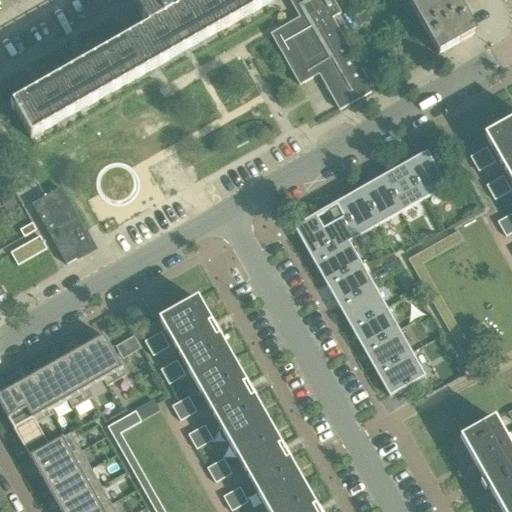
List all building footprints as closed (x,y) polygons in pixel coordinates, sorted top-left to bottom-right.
[(38,99),(14,112),(30,140),(32,139),(54,127),(77,113),(101,100),(124,87),(171,60),(218,33),(253,14),(274,2),(275,1),(276,1),(275,0),(211,0),(202,5),(175,21),(165,2),(162,4),(159,0),(144,0),(143,1),(128,9),(144,38),(108,59),(85,72),(61,85),(38,99)] [(126,19),(131,22),(133,19),(128,9),(143,1),(142,0),(133,0),(129,4),(125,11),(121,17),(126,19)] [(319,75),(332,99),(339,110),(338,111),(339,112),(373,92),(331,20),(340,15),(331,0),(288,0),(300,20),(272,36),(299,86),(319,75)] [(476,35),(456,0),(406,0),(438,56),(439,56),(439,55),(475,35),(476,35)] [(354,16),(360,26),(369,21),(363,11),(354,16)] [(511,121),(484,137),(491,150),(496,147),(511,176),(511,121)] [(470,158),(474,165),(491,156),(486,149),(475,155),(470,158)] [(426,154),(403,167),(422,201),(445,188),(444,186),(434,169),(426,154)] [(491,156),(474,165),(478,173),(488,167),(495,164),(493,160),(491,156)] [(434,169),(444,186),(455,180),(445,162),(434,169)] [(403,167),(381,180),(400,214),(422,201),(403,167)] [(490,194),(507,185),(505,181),(503,177),(486,187),(490,194)] [(381,180),(359,192),(377,227),(400,214),(381,180)] [(511,192),(507,185),(490,194),(494,202),(495,201),(511,192)] [(84,233),(83,232),(60,190),(32,206),(66,266),(77,260),(75,257),(90,249),(82,235),(84,233)] [(336,205),(336,206),(355,239),(377,227),(359,192),(336,205)] [(294,229),(313,263),(347,244),(355,239),(336,206),(325,212),(333,225),(323,231),(315,217),(294,229)] [(501,231),(511,224),(511,215),(505,219),(498,224),(501,231)] [(32,224),(20,231),(24,238),(36,231),(32,224)] [(511,224),(501,231),(506,238),(511,234),(511,224)] [(458,233),(445,240),(451,250),(463,243),(458,233)] [(39,238),(11,254),(18,267),(46,250),(39,238)] [(445,240),(432,247),(438,257),(451,250),(445,240)] [(313,263),(326,285),(360,266),(347,244),(313,263)] [(432,247),(420,254),(426,264),(438,257),(432,247)] [(413,271),(422,266),(426,264),(420,254),(408,261),(413,271)] [(326,285),(339,307),(373,288),(360,266),(326,285)] [(421,285),(430,280),(422,266),(413,271),(421,285)] [(430,300),(438,295),(430,280),(421,285),(430,300)] [(339,307),(351,329),(385,311),(373,288),(339,307)] [(141,300),(150,316),(151,318),(152,319),(153,320),(154,319),(163,314),(164,314),(164,313),(164,312),(164,311),(154,293),(153,292),(152,292),(151,292),(150,292),(142,297),(141,298),(141,299),(141,300)] [(430,300),(438,314),(447,309),(438,295),(430,300)] [(316,511),(315,509),(314,508),(301,485),(289,462),(288,461),(280,448),(280,446),(265,420),(254,400),(253,399),(245,386),(245,384),(232,362),(219,340),(218,338),(211,325),(210,323),(197,300),(159,322),(159,323),(166,334),(170,332),(191,369),(187,372),(194,384),(201,396),(205,393),(225,429),(221,431),(228,443),(235,456),(239,453),(259,489),(255,492),(262,504),(266,511),(316,511)] [(446,329),(455,324),(447,309),(438,314),(446,329)] [(351,329),(364,352),(398,333),(385,311),(351,329)] [(463,338),(455,324),(446,329),(454,344),(463,338)] [(364,352),(376,374),(410,355),(398,333),(364,352)] [(149,351),(165,341),(161,334),(145,343),(144,343),(149,351)] [(135,335),(117,346),(125,358),(142,347),(135,335)] [(103,337),(85,348),(104,381),(103,382),(106,388),(107,388),(126,377),(122,371),(103,337)] [(463,338),(454,344),(461,356),(470,351),(463,338)] [(167,346),(165,341),(149,351),(153,358),(169,348),(167,346)] [(104,381),(85,348),(67,358),(86,391),(87,391),(95,386),(103,382),(104,381)] [(466,365),(475,359),(470,351),(461,356),(466,365)] [(410,355),(376,374),(389,397),(415,382),(418,389),(425,385),(422,378),(423,378),(410,355)] [(91,399),(87,391),(86,391),(67,358),(49,368),(68,401),(67,402),(72,410),(73,410),(91,400),(91,399)] [(475,359),(466,365),(471,373),(480,368),(475,359)] [(160,372),(165,379),(181,370),(178,365),(177,362),(161,371),(160,372)] [(51,411),(67,402),(68,401),(49,368),(31,378),(50,411),(51,411)] [(181,370),(165,379),(169,386),(185,377),(181,370)] [(31,378),(15,387),(36,425),(53,416),(54,415),(52,412),(51,411),(50,411),(31,378)] [(36,425),(15,387),(0,395),(0,407),(13,431),(29,458),(48,447),(45,441),(36,425)] [(176,415),(192,406),(188,399),(179,404),(172,408),(176,415)] [(195,410),(192,406),(176,415),(180,423),(197,413),(195,410)] [(135,413),(128,417),(134,427),(141,423),(135,413)] [(127,431),(134,427),(128,417),(121,421),(127,431)] [(486,486),(493,498),(501,511),(500,511),(511,511),(511,450),(509,445),(495,420),(494,419),(488,423),(488,422),(466,435),(460,439),(460,440),(466,450),(467,451),(481,476),(480,476),(481,477),(486,485),(486,486)] [(121,421),(114,425),(120,435),(127,431),(121,421)] [(120,435),(114,425),(107,429),(113,439),(120,435)] [(192,444),(209,434),(206,430),(204,427),(188,436),(192,444)] [(39,477),(81,453),(71,434),(48,447),(29,458),(39,477)] [(213,442),(209,434),(192,444),(196,451),(197,451),(213,442)] [(119,449),(126,445),(120,435),(113,439),(119,449)] [(132,456),(126,445),(119,449),(125,460),(132,456)] [(91,471),(81,453),(39,477),(49,494),(91,471)] [(125,460),(131,470),(138,466),(132,456),(125,460)] [(211,477),(228,468),(223,461),(207,470),(211,477)] [(137,481),(144,477),(138,466),(131,470),(137,481)] [(230,472),(228,468),(211,477),(215,485),(232,475),(230,472)] [(91,471),(49,494),(59,511),(101,488),(91,471)] [(150,487),(144,477),(137,481),(143,491),(150,487)] [(149,502),(156,498),(150,487),(143,491),(149,502)] [(101,511),(111,506),(101,488),(59,511),(101,511)] [(223,498),(227,506),(244,496),(241,492),(239,489),(223,498)] [(244,496),(227,506),(230,511),(233,511),(248,504),(244,496)] [(154,511),(162,508),(156,498),(149,502),(154,511)]
